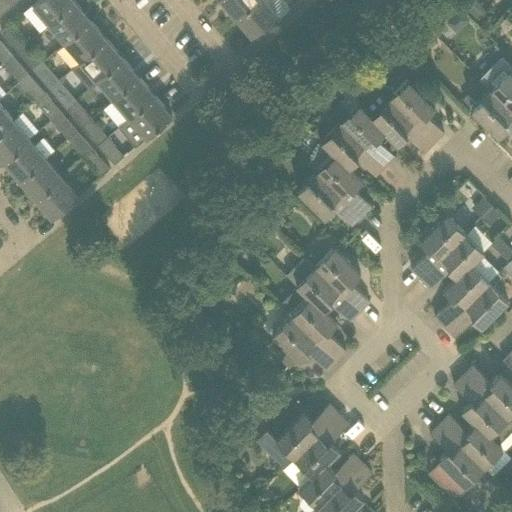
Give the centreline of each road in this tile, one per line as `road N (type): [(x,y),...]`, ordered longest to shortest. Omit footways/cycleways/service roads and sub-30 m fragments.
road 1 (residential): [(402,319),(393,307),(391,214),(455,149),(511,204)]
road 2 (residential): [(383,425),(446,361),(402,319)]
road 3 (residential): [(383,425),(340,383),(402,319)]
road 4 (residential): [(174,0),(235,69),(203,96)]
road 5 (residential): [(203,96),(121,0)]
